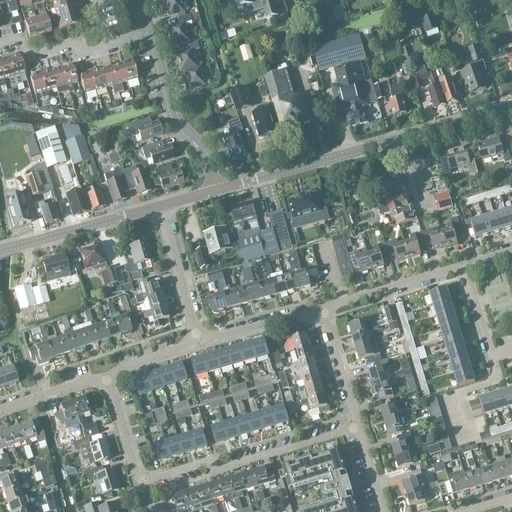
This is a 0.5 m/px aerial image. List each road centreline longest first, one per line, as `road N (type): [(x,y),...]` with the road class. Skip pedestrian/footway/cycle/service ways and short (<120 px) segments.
road 1 (tertiary): [(220,190),(511,111)]
road 2 (residential): [(140,482),(353,429)]
road 3 (tertiary): [(220,190),(172,106),(152,35)]
road 4 (tertiary): [(0,252),(159,207)]
road 5 (residential): [(152,35),(87,52),(73,43),(34,52),(13,39),(0,43)]
road 6 (residential): [(321,310),(462,266)]
road 7 (residential): [(198,342),(159,207)]
road 8 (residential): [(198,342),(321,310)]
road 9 (residential): [(353,429),(321,310)]
